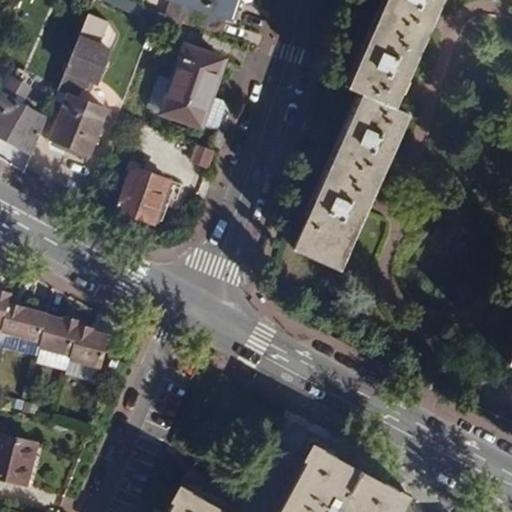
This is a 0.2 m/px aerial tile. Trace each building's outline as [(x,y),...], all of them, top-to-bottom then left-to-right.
[(136,2),(132,0),(102,0),(131,14),(136,2)] [(184,20),(221,33),(226,19),(230,20),(236,0),(161,0),(157,11),(184,20)] [(294,248),(342,269),(369,208),(402,132),(411,113),(396,107),(419,55),(444,0),(511,0),(511,355),(508,364),(511,365),(511,0),(386,0),(348,86),(363,93),(294,248)] [(152,23),(157,11),(144,5),(139,18),(152,23)] [(184,20),(157,11),(152,23),(149,32),(160,35),(162,29),(178,34),(184,20)] [(89,13),(59,90),(68,94),(79,98),(82,90),(87,91),(91,83),(99,86),(114,49),(101,44),(109,22),(89,13)] [(202,128),(203,125),(212,98),(226,59),(185,44),(172,79),(158,75),(148,106),(162,110),(160,114),(202,128)] [(8,85),(24,96),(32,85),(16,74),(8,85)] [(0,135),(34,153),(47,119),(3,93),(0,98),(0,135)] [(108,110),(79,98),(68,94),(51,139),(90,155),(108,110)] [(212,98),(203,125),(217,131),(220,130),(228,107),(225,102),(212,98)] [(210,167),(217,151),(197,142),(190,159),(210,167)] [(170,181),(131,166),(116,210),(155,224),(170,181)] [(44,319),(49,315),(20,305),(14,303),(9,302),(11,293),(7,291),(0,290),(0,326),(3,328),(1,332),(35,340),(44,319)] [(48,319),(49,315),(44,319),(35,340),(42,342),(48,319)] [(80,328),(112,338),(112,335),(96,331),(97,328),(94,327),(87,324),(82,323),(83,319),(78,318),(68,315),(67,319),(49,315),(48,319),(80,328)] [(104,367),(112,338),(80,328),(48,319),(42,342),(40,348),(73,355),(73,359),(104,367)] [(38,443),(0,433),(0,478),(27,486),(38,443)] [(317,446),(353,464),(357,457),(312,433),(307,441),(317,446)] [(269,511),(281,511),(317,446),(307,441),(269,511)] [(400,511),(410,495),(353,464),(317,446),(281,511),(231,511),(184,487),(170,511),(400,511)] [(250,511),(189,479),(184,487),(231,511),(250,511)] [(422,511),(413,496),(410,495),(400,511),(422,511)]
